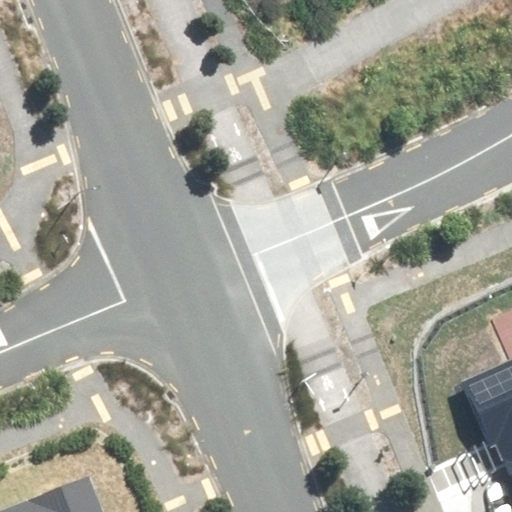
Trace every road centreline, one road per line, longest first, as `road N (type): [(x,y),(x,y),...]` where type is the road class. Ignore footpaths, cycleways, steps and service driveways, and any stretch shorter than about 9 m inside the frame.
road 1 (residential): [(182,279),(272,249),(511,141)]
road 2 (tertiary): [(182,279),(79,0)]
road 3 (tertiary): [(276,511),(182,279)]
road 4 (residential): [(0,347),(182,279)]
